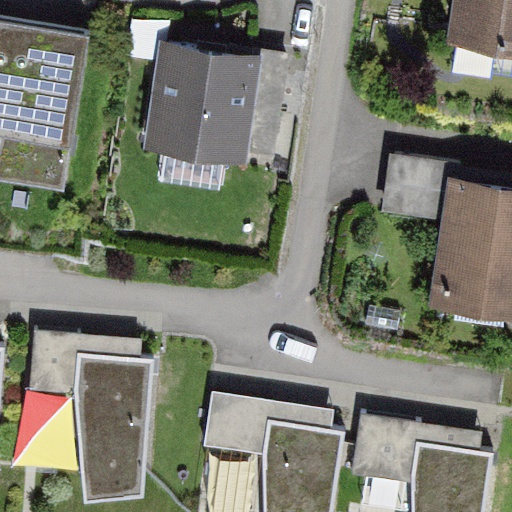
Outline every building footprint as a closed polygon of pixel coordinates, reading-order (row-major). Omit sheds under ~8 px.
[(511,0),(450,0),(442,73),(511,81),(511,0)] [(83,31),(0,16),(0,181),(56,191),(83,31)] [(279,53),(154,40),(142,156),(155,157),(153,177),(221,184),(223,164),(267,169),(279,53)] [(511,176),(391,159),(383,215),(435,222),(423,311),(511,323),(511,176)] [(137,338),(35,333),(27,458),(85,463),(86,489),(147,481),(155,353),(137,351),(137,338)] [(327,412),(228,398),(209,511),(332,511),(347,433),(325,431),(327,412)] [(478,431),(362,413),(354,467),(368,472),(360,511),(485,511),(494,454),(476,451),(478,431)]
